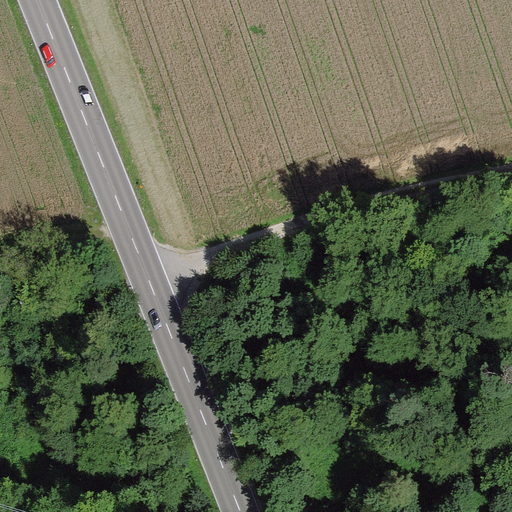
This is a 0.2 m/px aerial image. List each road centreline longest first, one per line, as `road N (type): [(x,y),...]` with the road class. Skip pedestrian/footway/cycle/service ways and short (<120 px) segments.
road 1 (secondary): [(37,0),(234,511)]
road 2 (track): [(140,267),(511,172)]
